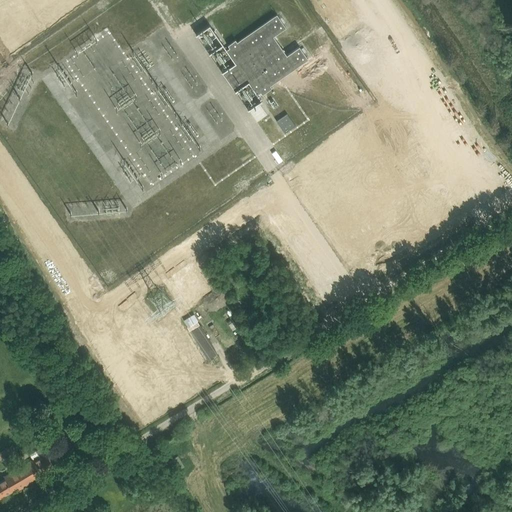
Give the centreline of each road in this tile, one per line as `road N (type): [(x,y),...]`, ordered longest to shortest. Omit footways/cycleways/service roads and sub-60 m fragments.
road 1 (unclassified): [(23,511),(356,302)]
road 2 (unclassified): [(356,302),(511,207)]
road 3 (unclassified): [(272,170),(356,302)]
